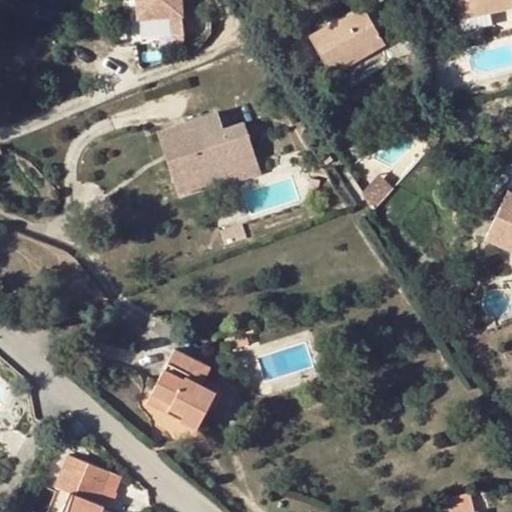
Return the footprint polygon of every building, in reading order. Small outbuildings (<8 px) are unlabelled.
[(181,0),(136,0),(138,17),(183,13),(181,0)] [(511,0),(456,0),(461,17),(489,11),(511,5),(511,0)] [(363,7),(311,36),(333,73),(384,44),(363,7)] [(489,11),(461,17),(464,31),(491,24),(489,11)] [(219,110),(169,126),(175,145),(180,144),(183,152),(168,163),(177,191),(220,178),(218,174),(256,162),(244,121),(224,127),(219,110)] [(169,126),(158,129),(168,163),(183,152),(180,144),(175,145),(169,126)] [(256,162),(218,174),(220,178),(222,183),(260,172),(256,162)] [(381,175),(364,193),(369,200),(374,208),(394,187),(381,175)] [(511,197),(506,195),(488,235),(498,241),(495,247),(511,254),(511,197)] [(482,245),(475,243),(469,268),(483,272),(487,256),(480,254),(482,245)] [(176,348),(169,361),(189,371),(195,359),(176,348)] [(173,401),(168,411),(197,427),(217,391),(187,376),(189,371),(169,361),(153,391),(173,401)] [(327,378),(318,378),(318,387),(327,387),(327,378)] [(148,401),(168,411),(173,401),(153,391),(148,401)] [(70,490),(100,502),(111,471),(69,454),(56,485),(70,490)] [(124,475),(111,471),(100,502),(106,504),(112,506),(124,475)] [(103,511),(106,504),(100,502),(70,490),(61,511),(103,511)] [(477,511),(474,495),(467,497),(470,511),(477,511)] [(470,511),(467,497),(449,500),(450,511),(470,511)]
